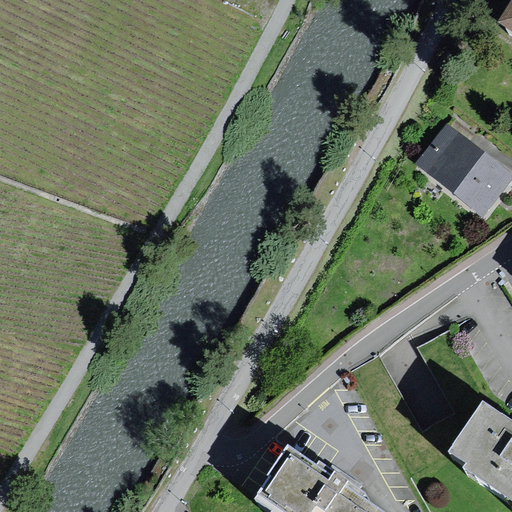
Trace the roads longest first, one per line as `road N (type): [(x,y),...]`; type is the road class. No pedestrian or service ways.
road 1 (residential): [(196,465),(449,0)]
road 2 (residential): [(511,246),(242,451),(196,465)]
